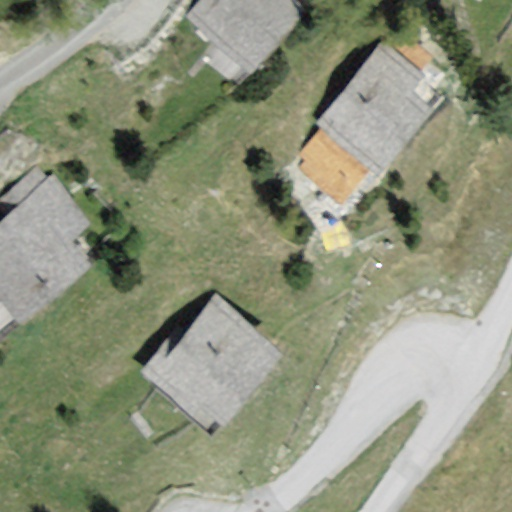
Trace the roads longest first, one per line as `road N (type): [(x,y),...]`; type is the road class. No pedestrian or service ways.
road 1 (residential): [(376,511),(477,369),(511,289)]
road 2 (residential): [(110,0),(0,82)]
